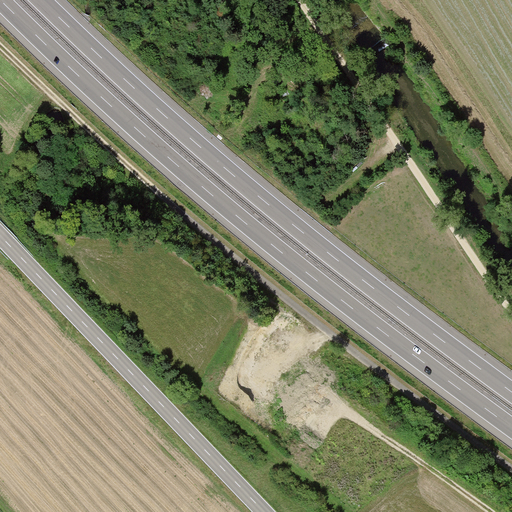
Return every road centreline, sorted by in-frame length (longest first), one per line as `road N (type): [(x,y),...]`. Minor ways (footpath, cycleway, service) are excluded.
road 1 (motorway): [(0,0),(206,190),(511,428)]
road 2 (track): [(511,472),(200,230),(0,48)]
road 3 (motorway): [(511,389),(224,167),(42,0)]
road 4 (primary): [(0,237),(262,511)]
road 5 (track): [(511,312),(297,0)]
